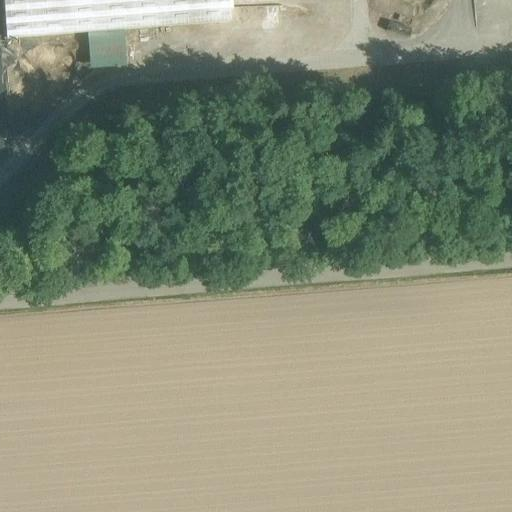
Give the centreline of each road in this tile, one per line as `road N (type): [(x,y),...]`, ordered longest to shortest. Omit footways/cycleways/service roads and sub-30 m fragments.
road 1 (unclassified): [(0,300),(511,258)]
road 2 (unknown): [(0,182),(125,89)]
